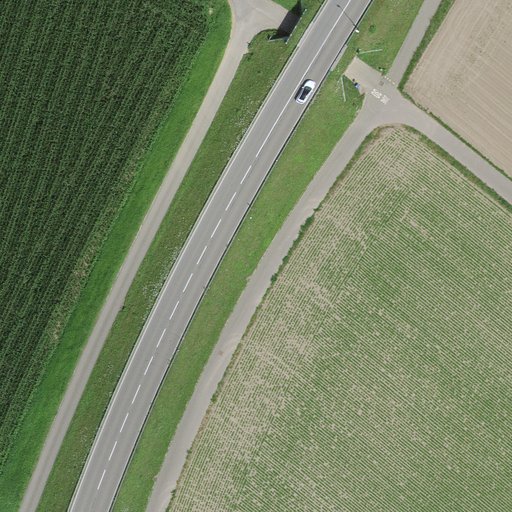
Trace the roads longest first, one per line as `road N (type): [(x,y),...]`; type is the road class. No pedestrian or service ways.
road 1 (secondary): [(351,0),(230,201),(142,380),(89,511)]
road 2 (residential): [(511,194),(383,90)]
road 3 (unclassified): [(383,90),(251,0)]
